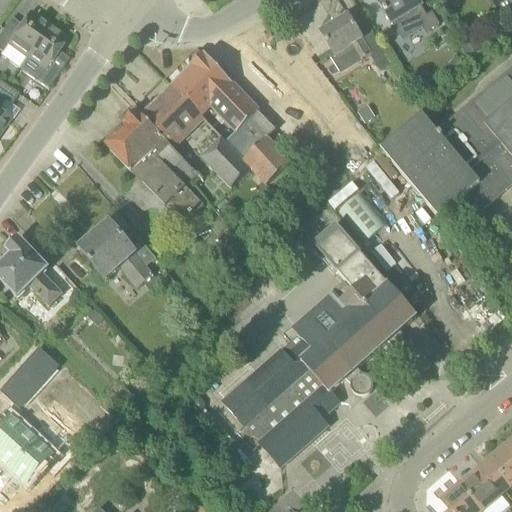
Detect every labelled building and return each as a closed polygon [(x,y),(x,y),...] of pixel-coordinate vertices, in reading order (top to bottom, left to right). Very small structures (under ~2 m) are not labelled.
[(421,7),(416,0),(378,0),(376,1),(403,43),(423,30),(426,35),(440,26),(432,14),(427,17),(421,7)] [(511,24),(511,0),(501,7),(511,24)] [(25,62),(49,28),(30,15),(18,33),(8,26),(0,37),(0,54),(2,56),(1,58),(19,71),(25,62)] [(370,57),(361,42),(362,41),(348,19),(321,35),(334,56),(321,64),(332,80),(362,62),(370,57)] [(43,74),(36,84),(48,92),(65,67),(55,59),(68,41),(49,28),(25,62),(43,74)] [(473,38),(461,46),(469,60),(482,53),(473,38)] [(382,50),(370,57),(380,73),(392,66),(382,50)] [(259,113),(205,58),(204,60),(201,56),(195,56),(190,61),(190,68),(193,71),(173,90),(202,119),(211,110),(236,135),(227,144),(239,155),(266,128),(255,117),(259,113)] [(511,71),(493,87),(511,108),(511,71)] [(12,107),(19,97),(0,83),(0,98),(0,99),(12,107)] [(494,164),(511,185),(511,108),(493,87),(463,112),(483,136),(488,132),(506,153),(494,164)] [(175,153),(205,123),(201,120),(202,119),(173,90),(142,121),(175,153)] [(0,137),(11,122),(0,113),(0,99),(0,98),(0,137)] [(363,124),(374,117),(368,106),(356,114),(363,124)] [(142,121),(133,111),(120,124),(125,129),(106,148),(137,180),(123,194),(141,212),(153,224),(156,221),(170,235),(174,230),(178,234),(184,228),(183,227),(203,208),(186,191),(199,179),(175,153),(142,121)] [(467,227),(483,214),(511,188),(511,185),(494,164),(506,153),(488,132),(483,136),(463,112),(436,134),(422,118),(380,152),(438,222),(453,210),(467,227)] [(273,135),(266,128),(239,155),(227,144),(222,139),(201,161),(230,191),(250,172),(266,187),(289,163),(268,139),(273,135)] [(323,159),(301,131),(282,146),(304,173),(323,159)] [(326,162),(310,174),(318,185),(334,172),(326,162)] [(83,168),(59,185),(74,206),(98,188),(83,168)] [(343,210),(373,240),(388,224),(359,194),(343,210)] [(153,278),(146,271),(156,262),(120,219),(79,252),(105,283),(121,270),(138,290),(144,286),(148,291),(156,284),(152,278),(153,278)] [(417,319),(389,289),(336,228),(314,248),(324,260),(262,315),(290,346),(223,405),(245,430),(238,436),(253,453),(260,447),(281,471),(328,429),(321,421),(340,405),(331,395),(346,382),(351,387),(351,389),(351,390),(352,392),(352,393),(353,395),(355,396),(356,398),(358,399),(361,399),(363,399),(365,399),(367,398),(369,397),(371,395),(372,393),(373,391),(374,388),(373,386),(373,383),(372,382),(371,380),(369,379),(368,378),(366,377),(364,377),(362,376),(358,371),(388,344),(393,350),(393,352),(394,354),(394,356),(395,357),(397,359),(399,360),(401,361),(403,362),(406,362),(408,361),(410,360),(412,359),(413,357),(415,355),(415,353),(416,351),(416,349),(415,347),(414,345),(413,343),(412,342),(410,341),(408,340),(407,340),(405,339),(400,334),(417,319)] [(238,242),(231,233),(220,242),(227,250),(238,242)] [(192,254),(200,247),(193,240),(186,247),(192,254)] [(11,259),(0,269),(0,283),(18,301),(29,289),(49,309),(62,296),(43,276),(48,271),(19,242),(7,254),(11,259)] [(105,323),(95,313),(89,320),(98,329),(105,323)] [(189,408),(198,418),(205,412),(205,405),(199,399),(189,408)] [(11,419),(0,431),(0,462),(27,487),(43,469),(54,479),(77,454),(65,443),(53,457),(11,419)] [(232,442),(225,448),(245,473),(253,467),(232,442)] [(484,468),(506,495),(511,489),(511,455),(507,449),(484,468)] [(461,487),(481,511),(484,511),(506,495),(484,468),(461,487)] [(442,503),(449,511),(481,511),(461,487),(442,503)] [(205,511),(196,503),(186,511),(205,511)]
